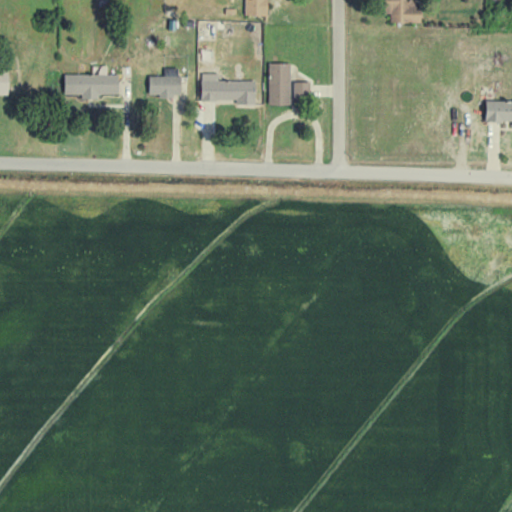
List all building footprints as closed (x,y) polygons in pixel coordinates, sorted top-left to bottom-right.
[(243,0),(243,14),(266,15),(266,0),(243,0)] [(407,0),(384,0),(384,13),(389,13),(389,22),(420,22),(420,7),(407,7),(407,0)] [(268,104),(290,103),(289,62),(267,63),(268,104)] [(64,94),(80,94),(80,99),(98,98),(98,94),(117,93),(117,74),(106,74),(106,65),(91,65),(91,73),(63,74),(64,94)] [(148,76),(148,94),(158,94),(158,97),(179,97),(179,67),(163,68),(163,75),(148,76)] [(217,73),(200,73),(200,100),(235,100),(235,104),(254,104),(254,80),(217,80),(217,73)] [(309,81),(292,82),(292,99),(309,98),(309,81)] [(511,100),(485,100),(484,121),(511,122),(511,126),(511,100)]
